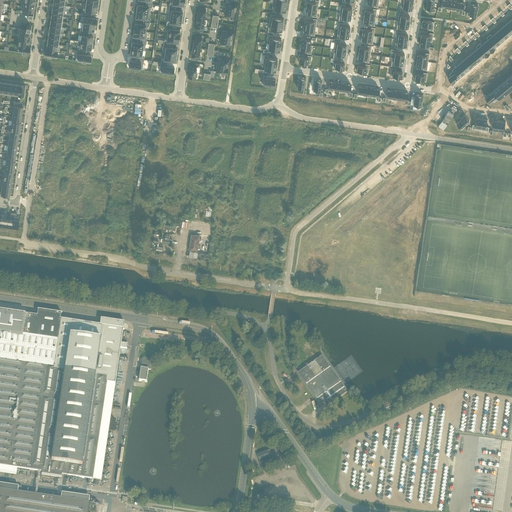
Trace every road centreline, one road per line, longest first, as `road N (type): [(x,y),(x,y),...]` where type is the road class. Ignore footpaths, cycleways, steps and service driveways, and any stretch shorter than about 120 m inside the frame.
road 1 (unclassified): [(373,412),(328,427),(303,420),(275,375),(268,335),(249,318),(0,278)]
road 2 (unclassified): [(251,406),(244,376),(202,331),(0,299)]
road 3 (track): [(511,323),(286,289)]
road 4 (residential): [(286,289),(296,229),(411,134)]
road 5 (residential): [(128,262),(156,96)]
road 6 (unclassified): [(366,511),(329,495),(271,413),(251,406)]
road 7 (unclassified): [(286,289),(128,262)]
road 8 (residential): [(411,134),(297,116),(275,103)]
road 9 (residential): [(35,77),(14,200)]
